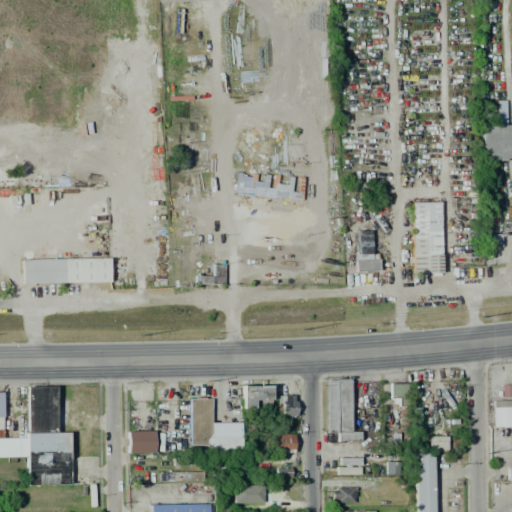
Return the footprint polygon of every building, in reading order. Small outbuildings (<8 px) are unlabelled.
[(488,100),(504,100),(504,110),(505,121),(488,121),(488,111),(488,100)] [(490,124),(499,124),(509,124),(509,133),(509,142),(509,152),(509,161),(500,161),(490,161),(481,161),(480,152),(480,133),(480,124),(490,124)] [(290,184),(271,183),(270,198),(289,199),(290,184)] [(440,273),(412,274),(409,202),(438,201),(440,273)] [(377,271),(354,271),(354,230),(365,230),(365,250),(377,250),(377,271)] [(500,233),(500,246),(485,247),(485,233),(500,233)] [(108,256),(109,283),(20,286),(19,260),(108,256)] [(223,285),(194,286),(194,274),(213,274),(213,263),(223,263),(223,285)] [(349,380),(350,431),(358,431),(358,441),(334,442),(333,432),(325,432),(324,381),(349,380)] [(404,382),(405,414),(396,414),(396,403),(387,404),(386,382),(404,382)] [(239,385),(259,384),(269,384),(269,396),(270,407),(260,408),(240,408),(239,385)] [(69,486),(26,486),(25,457),(25,437),(24,386),(55,385),(55,432),(69,432),(69,486)] [(501,397),(510,396),(510,385),(500,385),(501,397)] [(25,437),(25,457),(0,457),(0,391),(1,437),(25,437)] [(295,420),(277,420),(277,395),(295,394),(295,420)] [(188,447),(187,398),(209,398),(210,447),(188,447)] [(511,426),(491,427),(491,400),(511,400),(511,426)] [(152,431),(152,453),(125,454),(125,431),(152,431)] [(396,448),(381,448),(381,432),(396,433),(396,448)] [(293,434),(293,453),(268,453),(269,433),(293,434)] [(210,452),(210,437),(239,436),(239,452),(210,452)] [(426,436),(445,436),(446,452),(426,452),(426,436)] [(432,511),(412,511),(411,454),(431,453),(432,511)] [(359,457),(359,475),(334,475),(334,457),(359,457)] [(397,474),(383,475),(383,461),(396,461),(397,474)] [(274,478),(289,479),(289,468),(274,468),(274,478)] [(156,471),(183,471),(192,471),(201,471),(201,480),(192,480),(183,480),(157,481),(156,471)] [(261,484),(261,500),(230,499),(230,484),(261,484)] [(354,487),(354,502),(330,502),(330,487),(354,487)] [(206,503),(206,511),(147,511),(147,504),(206,503)]
